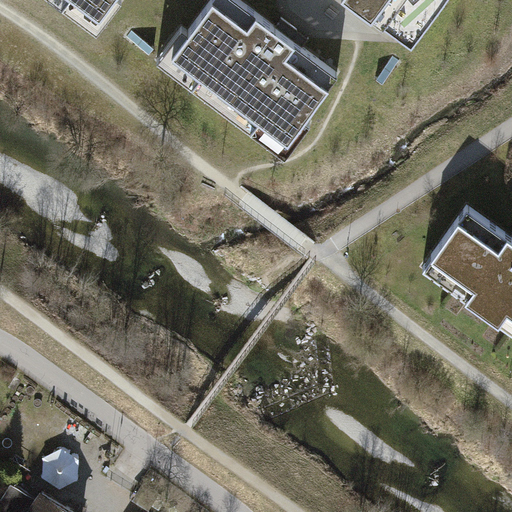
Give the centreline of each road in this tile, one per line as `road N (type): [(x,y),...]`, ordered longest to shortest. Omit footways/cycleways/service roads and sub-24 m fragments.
road 1 (track): [(511,399),(0,8)]
road 2 (track): [(295,511),(0,290)]
road 3 (track): [(235,511),(0,340)]
